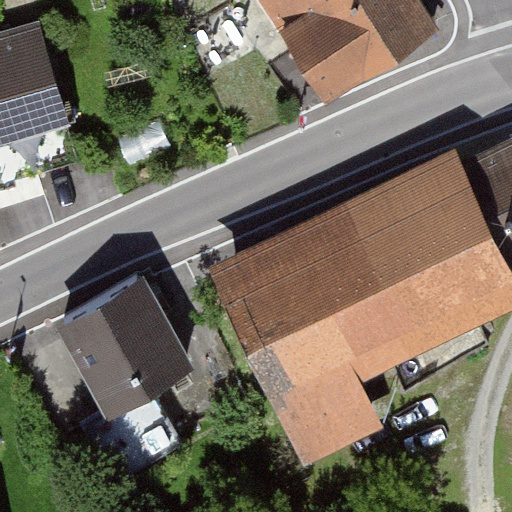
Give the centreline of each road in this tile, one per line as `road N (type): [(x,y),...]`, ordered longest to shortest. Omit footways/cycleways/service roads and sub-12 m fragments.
road 1 (tertiary): [(0,308),(300,167),(511,83)]
road 2 (track): [(490,511),(478,431),(511,342)]
